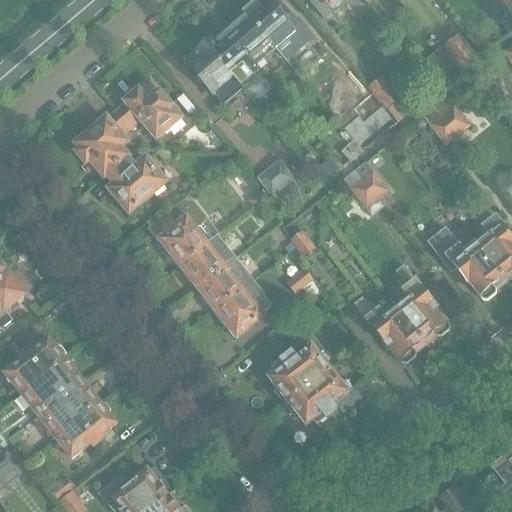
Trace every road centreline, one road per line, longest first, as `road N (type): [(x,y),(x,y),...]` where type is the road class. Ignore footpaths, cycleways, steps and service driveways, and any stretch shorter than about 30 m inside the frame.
road 1 (residential): [(280,511),(0,157)]
road 2 (residential): [(308,511),(511,351)]
road 3 (residential): [(0,131),(158,0)]
road 4 (tertiary): [(0,84),(99,0)]
